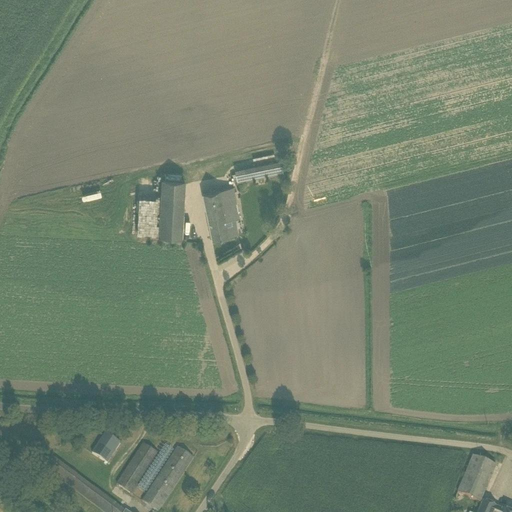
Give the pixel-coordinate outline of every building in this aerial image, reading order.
[(281,160),(276,161),(235,170),(238,185),(284,176),(281,160)] [(202,193),(211,238),(211,240),(236,235),(233,220),(240,218),(233,187),(202,193)] [(161,196),(159,237),(182,238),(185,197),(161,196)] [(121,442),(105,433),(93,454),(109,463),(121,442)] [(177,448),(142,502),(156,511),(158,511),(193,459),(177,448)] [(473,457),(468,468),(458,493),(481,502),(496,467),(473,457)] [(479,511),(506,511),(502,510),(483,502),(479,511)]
